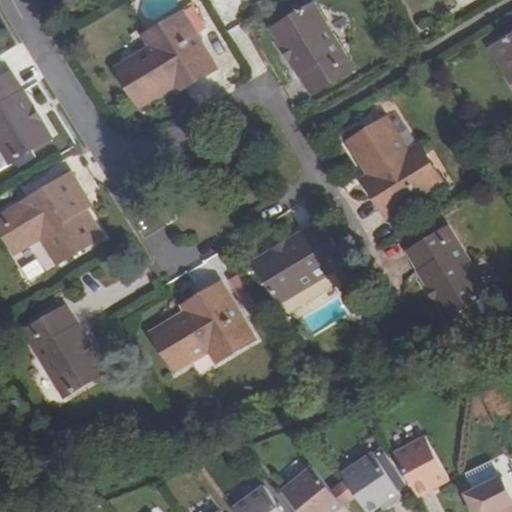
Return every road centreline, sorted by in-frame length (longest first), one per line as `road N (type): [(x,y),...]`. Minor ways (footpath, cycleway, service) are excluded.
road 1 (residential): [(110,168),(170,264),(310,180),(255,88)]
road 2 (residential): [(7,0),(110,168)]
road 3 (residential): [(255,88),(110,168)]
